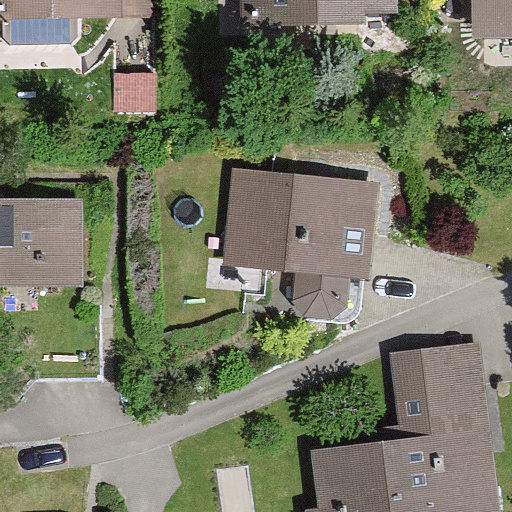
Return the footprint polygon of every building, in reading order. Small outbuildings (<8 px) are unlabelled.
[(122,0),(0,0),(0,17),(42,17),(42,46),(124,45),(122,0)] [(396,0),(235,0),(236,19),(397,12),(396,0)] [(511,0),(476,0),(477,29),(511,27),(511,0)] [(388,189),(234,175),(226,266),(297,272),(294,301),(307,321),(334,323),(349,310),(352,280),(380,280),(388,189)] [(77,193),(0,194),(0,280),(78,280),(77,193)] [(502,511),(489,387),(408,396),(413,439),(314,450),(321,510),(308,511),(307,511),(502,511)]
